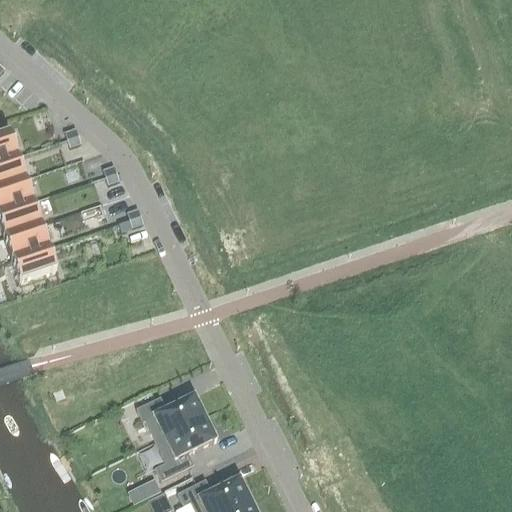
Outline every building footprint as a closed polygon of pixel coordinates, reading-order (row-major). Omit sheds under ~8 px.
[(66,143),(77,140),(74,132),(63,136),(66,143)] [(0,165),(16,160),(8,137),(0,139),(0,165)] [(80,147),(77,140),(66,143),(68,151),(80,147)] [(0,190),(24,183),(16,160),(0,165),(0,190)] [(101,173),(104,181),(115,177),(113,169),(101,173)] [(118,185),(115,177),(104,181),(107,189),(118,185)] [(0,216),(32,206),(24,183),(0,190),(0,216)] [(0,216),(0,234),(2,241),(39,228),(32,206),(0,216)] [(128,224),(139,220),(137,212),(125,216),(128,224)] [(139,220),(128,224),(131,232),(142,228),(139,220)] [(2,241),(10,264),(47,251),(39,228),(2,241)] [(55,275),(47,251),(10,264),(18,287),(55,275)] [(154,446),(204,421),(193,399),(164,413),(159,401),(135,413),(142,427),(143,426),(154,446)] [(204,421),(154,446),(164,467),(153,472),(160,485),(193,469),(187,458),(215,444),(204,421)] [(190,511),(232,511),(249,504),(238,481),(210,495),(204,484),(176,498),(182,511),(189,508),(190,511)] [(154,483),(140,490),(147,502),(160,496),(154,483)] [(170,511),(163,497),(148,505),(151,511),(170,511)]
